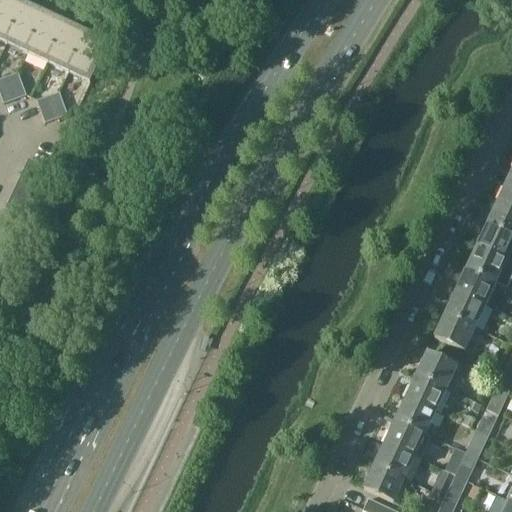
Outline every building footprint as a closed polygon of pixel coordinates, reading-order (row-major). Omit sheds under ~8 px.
[(0,42),(9,46),(27,6),(14,0),(4,0),(0,9),(0,42)] [(48,16),(27,6),(9,46),(29,56),(48,16)] [(69,25),(48,16),(29,56),(50,65),(69,25)] [(71,75),(90,35),(69,25),(50,65),(71,75)] [(110,45),(90,35),(71,75),(91,85),(110,45)] [(19,76),(0,82),(0,95),(0,96),(23,88),(19,76)] [(27,99),(23,88),(0,96),(5,108),(27,99)] [(60,96),(38,104),(42,115),(64,107),(60,96)] [(68,118),(64,107),(42,115),(46,126),(68,118)] [(46,181),(51,171),(29,160),(24,171),(46,181)] [(41,192),(46,181),(24,171),(19,181),(41,192)] [(36,203),(41,192),(19,181),(14,192),(36,203)] [(511,182),(509,181),(498,204),(511,210),(511,182)] [(31,213),(36,203),(14,192),(9,202),(31,213)] [(26,224),(31,213),(9,202),(4,213),(26,224)] [(511,210),(498,204),(488,226),(511,237),(511,210)] [(26,224),(4,213),(0,221),(0,224),(21,234),(26,224)] [(21,234),(0,224),(0,237),(16,245),(21,234)] [(511,237),(488,226),(477,249),(511,265),(511,237)] [(0,250),(11,255),(16,245),(0,237),(0,250)] [(511,265),(477,249),(466,272),(496,286),(507,291),(511,279),(511,265)] [(496,286),(466,272),(456,294),(485,308),(496,286)] [(485,308),(456,294),(445,317),(475,331),(485,308)] [(475,331),(445,317),(434,340),(464,354),(475,331)] [(428,355),(417,378),(446,392),(457,369),(428,355)] [(417,378),(406,400),(436,414),(446,392),(417,378)] [(510,393),(498,388),(492,399),(504,405),(510,393)] [(499,416),(504,405),(492,399),(487,411),(499,416)] [(406,400),(396,423),(425,437),(436,414),(406,400)] [(475,405),(471,413),(478,416),(482,408),(475,405)] [(494,428),(499,416),(487,411),(482,422),(494,428)] [(462,416),(459,425),(472,430),(476,421),(462,416)] [(489,439),(494,428),(482,422),(476,433),(489,439)] [(396,423),(385,446),(414,460),(420,462),(430,439),(425,437),(396,423)] [(483,450),(489,439),(476,433),(471,445),(483,450)] [(478,462),(483,450),(471,445),(466,456),(478,462)] [(385,446),(374,468),(404,482),(414,460),(385,446)] [(472,474),(478,462),(466,456),(460,468),(472,474)] [(374,468),(364,491),(372,495),(393,505),(404,482),(374,468)] [(467,484),(472,474),(460,468),(455,479),(467,484)] [(462,496),(467,484),(455,479),(450,490),(462,496)] [(457,506),(462,496),(450,490),(445,501),(457,506)] [(496,498),(489,511),(511,511),(511,505),(508,503),(496,498)] [(454,511),(457,506),(445,501),(439,511),(454,511)] [(390,511),(368,502),(363,511),(390,511)]
